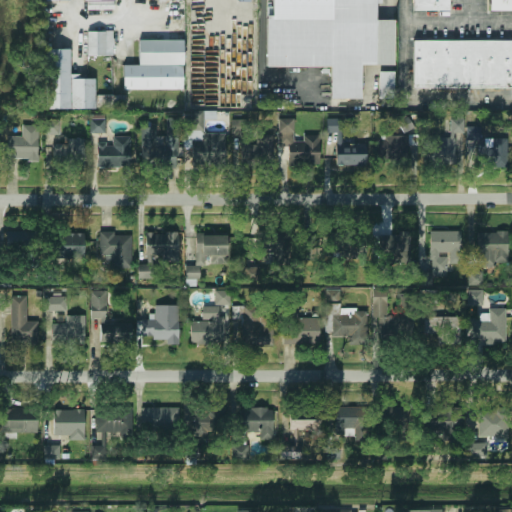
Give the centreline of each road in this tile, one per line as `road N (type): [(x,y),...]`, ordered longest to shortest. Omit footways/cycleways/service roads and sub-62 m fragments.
road 1 (residential): [(511,376),(0,377)]
road 2 (residential): [(511,199),(0,200)]
